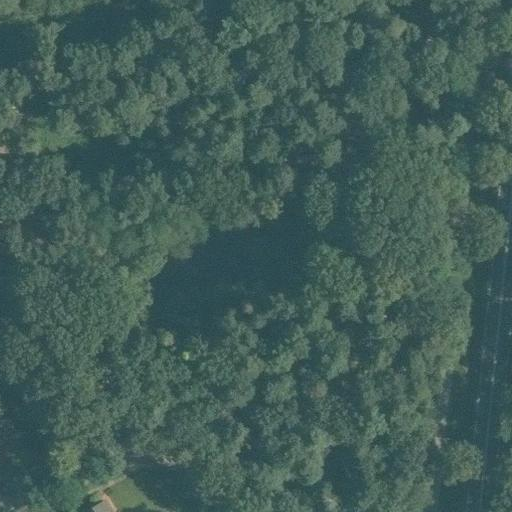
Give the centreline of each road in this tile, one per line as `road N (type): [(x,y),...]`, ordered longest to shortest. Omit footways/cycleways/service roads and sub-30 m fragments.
road 1 (secondary): [(477,511),(511,185)]
road 2 (residential): [(231,511),(99,416),(6,371)]
